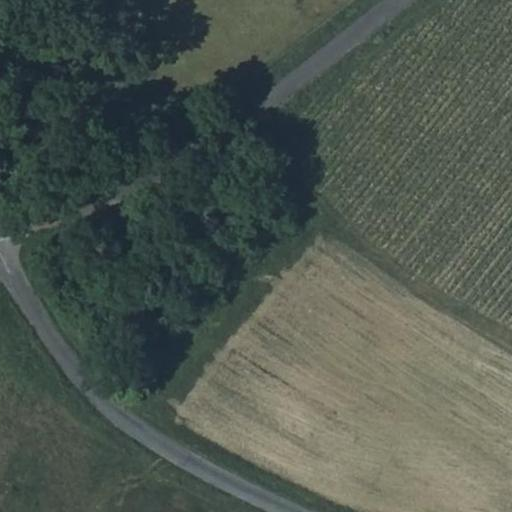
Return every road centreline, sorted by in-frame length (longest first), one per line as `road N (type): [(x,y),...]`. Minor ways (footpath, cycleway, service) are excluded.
road 1 (unclassified): [(403,0),(218,143),(96,205),(0,229)]
road 2 (unclassified): [(0,254),(79,379),(118,418),(280,511)]
